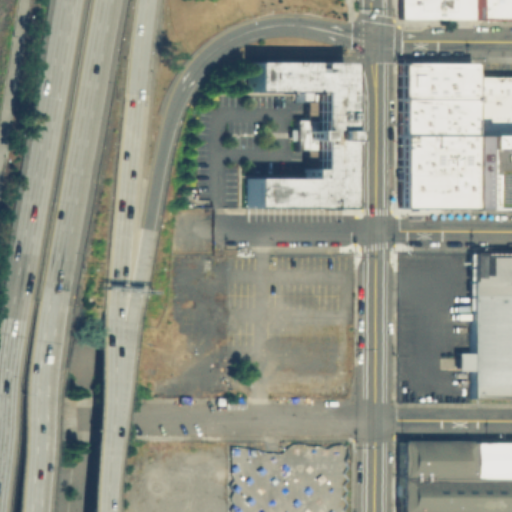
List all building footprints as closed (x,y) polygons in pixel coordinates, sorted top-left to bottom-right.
[(469,0),(396,0),(396,18),(469,18),(469,0)] [(483,18),(483,0),(469,0),(469,18),(483,18)] [(495,0),(483,0),(483,18),(495,18),(495,0)] [(511,0),(495,0),(495,18),(511,18),(511,0)] [(242,59),(341,60),(340,208),(241,207),(241,175),(301,176),(301,166),(311,166),(311,149),(287,149),(287,118),(311,119),(311,91),(242,90),(242,59)] [(511,75),(476,75),(469,75),(469,61),(397,61),(396,97),(467,97),(467,133),(511,133),(511,75)] [(467,133),(467,97),(396,97),(396,133),(467,133)] [(396,133),(396,207),(467,207),(467,133),(396,133)] [(511,133),(467,133),(467,207),(511,207),(511,133)] [(395,308),(395,380),(468,381),(468,398),(504,398),(506,384),(511,384),(511,251),(470,250),(468,309),(395,308)] [(511,511),(511,441),(397,441),(396,511),(511,511)]
